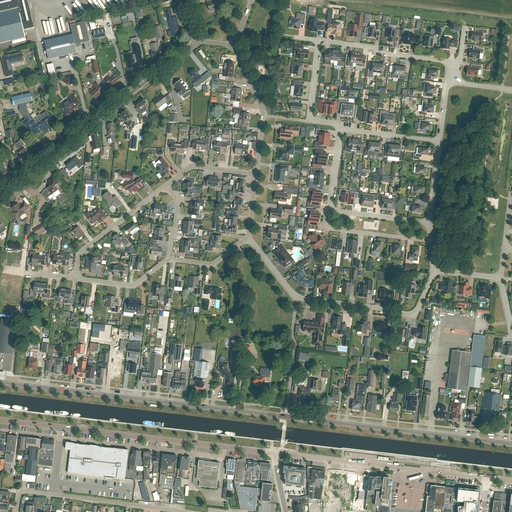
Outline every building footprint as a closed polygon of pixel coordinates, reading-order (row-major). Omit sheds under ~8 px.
[(0,0),(0,43),(25,38),(23,31),(34,28),(27,0),(0,0)] [(206,3),(209,11),(220,8),(216,0),(205,0),(206,3)] [(168,20),(171,32),(172,32),(173,36),(180,35),(179,30),(180,30),(177,17),(173,18),(171,11),(165,12),(167,20),(168,20)] [(304,23),(305,15),(297,13),(296,19),(291,19),(291,20),(290,21),(289,23),(291,25),(290,28),(299,29),(300,22),(304,23)] [(70,25),(73,35),(44,41),(48,60),(82,51),(80,43),(89,41),(85,21),(70,25)] [(311,21),(309,32),(317,33),(317,30),(324,30),(324,24),(318,23),(318,22),(311,21)] [(364,34),(368,35),(368,37),(376,38),(377,31),(380,31),(381,24),(376,23),(375,27),(369,27),(369,29),(365,28),(364,34)] [(333,24),(333,25),(328,24),(327,33),(332,33),(332,34),(340,35),(341,25),(333,24)] [(357,26),(350,25),(350,32),(349,32),(348,33),(348,35),(349,35),(349,37),(357,38),(358,29),(358,26),(357,26)] [(163,38),(160,26),(154,28),(157,39),(163,38)] [(104,29),(93,32),(95,40),(106,37),(104,29)] [(389,38),(389,42),(395,43),(395,36),(399,37),(400,30),(396,29),(396,30),(387,29),(386,37),(389,38)] [(474,40),(474,41),(474,42),(476,42),(477,42),(477,41),(482,41),(483,34),(487,34),(487,31),(480,30),(479,33),(472,32),(471,40),(474,40)] [(412,33),(405,33),(404,39),(403,40),(403,42),(403,43),(403,44),(410,45),(411,42),(417,42),(418,36),(412,35),(412,33)] [(424,46),(432,47),(433,40),(436,41),(437,35),(434,34),(434,37),(426,36),(424,46)] [(449,50),(449,46),(456,47),(457,41),(458,35),(455,35),(454,41),(450,40),(450,39),(443,38),(442,49),(449,50)] [(134,69),(134,68),(136,67),(135,63),(136,62),(137,64),(143,63),(137,38),(131,39),(135,55),(126,57),(129,69),(130,69),(131,69),(134,69)] [(152,58),(162,56),(160,49),(159,50),(157,43),(150,45),(152,51),(150,52),(152,58)] [(304,58),(308,59),(309,51),(302,50),(303,46),(295,46),(294,52),(298,52),(297,58),(304,59),(304,58)] [(478,48),(477,51),(470,50),(469,58),(473,58),(473,59),(473,60),(475,60),(476,60),(476,59),(479,59),(480,54),(483,54),(484,49),(478,48)] [(326,53),(324,64),(330,65),(331,60),(334,61),(335,51),(329,50),(329,53),(326,53)] [(341,55),(341,52),(335,51),(334,61),(338,61),(337,66),(343,67),(345,55),(341,55)] [(1,57),(6,77),(13,75),(10,64),(24,61),(21,53),(8,56),(8,55),(1,57)] [(348,58),(347,66),(352,67),(353,63),(356,63),(357,54),(352,53),(351,58),(348,58)] [(356,63),(356,66),(361,67),(364,67),(365,60),(362,59),(363,54),(357,54),(356,63)] [(222,57),(221,61),(221,65),(224,66),(223,70),(233,72),(234,65),(232,65),(233,62),(228,61),(228,58),(222,57)] [(287,63),(287,64),(281,64),(281,73),(291,72),(291,63),(287,63)] [(367,77),(373,78),(373,73),(377,73),(378,63),(372,63),(371,70),(368,70),(367,77)] [(380,77),(385,78),(386,72),(383,71),(384,64),(378,63),(377,73),(380,74),(380,77)] [(298,77),(302,77),(303,70),(302,70),(303,65),(292,64),(292,67),(291,74),(294,75),(294,77),(298,78),(298,77)] [(390,72),(389,78),(392,79),(393,78),(398,79),(399,76),(400,66),(394,65),(393,73),(390,72)] [(475,68),(468,67),(467,75),(477,77),(478,69),(481,69),(481,66),(476,65),(475,68)] [(400,66),(399,76),(405,77),(404,80),(407,80),(408,75),(405,74),(406,67),(400,66)] [(115,76),(111,80),(109,77),(104,81),(109,86),(112,84),(113,85),(119,80),(117,78),(121,75),(117,69),(112,72),(115,76)] [(189,74),(191,77),(195,82),(193,84),(196,88),(199,86),(198,85),(203,81),(204,82),(207,80),(203,76),(201,78),(194,70),(189,74)] [(223,70),(222,75),(219,75),(219,79),(225,80),(225,77),(232,78),(233,72),(223,70)] [(425,73),(425,79),(431,80),(431,77),(437,78),(437,77),(438,77),(439,71),(436,71),(429,70),(429,74),(425,73)] [(65,83),(75,81),(73,74),(63,77),(65,83)] [(181,80),(174,85),(177,90),(175,91),(180,97),(182,95),(182,96),(185,99),(191,94),(187,88),(187,87),(185,84),(184,84),(181,80)] [(295,86),(293,96),(302,97),(303,86),(299,85),(300,82),(293,81),(292,86),(295,86)] [(424,83),(424,86),(427,87),(426,93),(425,92),(424,97),(433,98),(433,94),(436,95),(437,89),(436,89),(436,88),(430,87),(430,84),(424,83)] [(95,99),(101,94),(99,92),(101,90),(97,84),(94,86),(95,87),(89,91),(95,99)] [(241,96),(242,90),(235,89),(235,86),(229,85),(228,90),(231,90),(231,95),(241,96)] [(173,102),(171,99),(173,98),(171,92),(164,98),(162,95),(158,97),(159,98),(153,102),(158,109),(166,103),(168,106),(173,102)] [(53,120),(49,114),(46,111),(35,120),(31,115),(31,116),(29,114),(27,111),(26,109),(25,106),(24,104),(32,102),(30,94),(11,98),(13,106),(18,105),(19,107),(20,109),(19,109),(20,112),(21,112),(22,113),(24,117),(26,119),(23,122),(30,133),(33,131),(35,134),(42,129),(43,129),(44,130),(46,130),(47,129),(47,128),(47,127),(46,126),(53,120)] [(231,95),(230,100),(227,99),(227,104),(233,105),(233,102),(240,103),(241,96),(231,95)] [(74,97),(63,106),(62,105),(60,107),(60,109),(61,111),(62,111),(69,119),(75,114),(72,111),(73,109),(79,104),(74,97)] [(136,110),(140,115),(146,110),(146,108),(144,105),(146,103),(142,98),(141,99),(141,98),(139,100),(134,104),(138,109),(136,110)] [(301,112),(302,104),(295,103),(295,100),(289,100),(289,103),(292,103),(291,111),(301,112)] [(327,114),(328,101),(319,100),(318,110),(321,111),(321,114),(327,114)] [(337,102),(328,101),(327,114),(333,115),(333,112),(336,113),(337,102)] [(343,116),(346,117),(348,102),(339,101),(338,109),(341,109),(341,115),(343,116)] [(418,105),(418,111),(421,112),(420,115),(426,116),(427,113),(433,113),(434,113),(435,107),(431,106),(431,107),(427,106),(427,102),(422,101),(422,106),(418,105)] [(353,111),(356,111),(357,104),(348,102),(346,117),(350,117),(352,117),(353,111)] [(233,114),(235,114),(234,119),(249,121),(249,114),(243,113),(243,110),(234,109),(233,114)] [(364,122),(366,123),(367,114),(368,113),(367,113),(364,112),(364,109),(359,109),(358,114),(358,118),(361,119),(360,122),(361,122),(361,123),(363,123),(364,122)] [(371,125),(371,124),(372,124),(372,121),(375,121),(376,117),(376,112),(371,111),(371,110),(368,110),(367,113),(368,113),(367,114),(366,123),(366,124),(368,124),(369,125),(371,125)] [(125,121),(126,121),(127,123),(126,124),(126,125),(127,127),(128,127),(129,126),(132,122),(129,118),(131,117),(125,111),(123,112),(122,112),(121,113),(121,114),(120,114),(124,119),(124,120),(125,121)] [(382,119),(382,125),(388,126),(389,116),(385,116),(386,111),(380,111),(379,119),(382,119)] [(395,114),(389,113),(389,116),(388,126),(394,127),(394,123),(395,123),(396,122),(396,120),(397,120),(398,113),(395,113),(395,114)] [(241,126),(248,127),(249,121),(234,119),(234,124),(235,124),(234,128),(241,129),(241,126)] [(419,123),(419,130),(428,131),(432,132),(432,126),(431,126),(432,125),(425,124),(426,121),(420,120),(419,123)] [(108,129),(107,129),(109,136),(111,135),(113,143),(114,143),(117,142),(115,134),(114,128),(113,128),(112,124),(107,125),(108,129)] [(290,127),(289,131),(281,130),(280,138),(291,140),(292,135),(298,136),(299,128),(290,127)] [(324,130),(316,129),(316,136),(319,136),(319,139),(329,141),(330,134),(323,133),(324,130)] [(90,142),(92,141),(93,144),(91,145),(92,151),(101,148),(99,139),(98,139),(97,135),(93,136),(93,135),(93,134),(88,138),(89,138),(90,142)] [(193,144),(192,149),(199,150),(200,141),(196,140),(197,138),(194,138),(194,136),(191,136),(190,143),(193,144)] [(199,150),(205,151),(206,144),(209,145),(209,138),(206,137),(206,139),(203,139),(203,141),(200,141),(199,150)] [(214,145),(213,152),(220,152),(221,142),(221,139),(212,138),(211,144),(214,145)] [(353,140),(353,139),(349,138),(349,144),(346,144),(345,152),(351,152),(351,150),(354,150),(355,140),(353,140)] [(322,146),(329,147),(329,141),(319,139),(318,142),(315,142),(314,148),(321,149),(322,146)] [(361,146),(361,140),(358,139),(358,140),(355,140),(354,150),(357,151),(357,153),(363,154),(364,146),(361,146)] [(25,148),(23,146),(24,145),(21,140),(15,145),(20,152),(19,153),(24,160),(30,156),(25,148)] [(177,153),(183,154),(183,149),(187,149),(188,140),(184,140),(184,143),(181,142),(181,145),(178,144),(177,153)] [(220,152),(226,153),(227,146),(230,147),(231,140),(226,140),(226,143),(221,142),(220,152)] [(168,146),(171,146),(171,153),(177,153),(178,144),(175,144),(175,142),(169,141),(168,146)] [(242,145),(238,144),(238,141),(233,141),(232,147),(235,147),(234,154),(241,155),(242,145)] [(243,141),(242,145),(241,155),(247,156),(248,149),(251,149),(252,143),(247,142),(247,141),(243,141)] [(365,148),(365,154),(370,155),(374,155),(374,152),(375,142),(369,142),(368,149),(365,148)] [(374,152),(374,155),(377,155),(377,157),(383,158),(384,151),(380,150),(381,143),(375,142),(374,152)] [(395,145),(389,144),(388,151),(385,151),(384,157),(387,157),(388,157),(393,158),(395,145)] [(400,153),(401,145),(395,145),(393,158),(399,158),(399,161),(402,161),(403,153),(400,153)] [(294,147),(286,146),(286,150),(279,149),(277,160),(288,162),(289,154),(293,155),(294,147)] [(426,148),(426,149),(417,148),(416,154),(415,154),(413,154),(413,159),(419,160),(420,158),(421,158),(421,155),(428,156),(428,155),(429,155),(430,149),(426,148)] [(327,160),(328,154),(324,154),(324,151),(315,150),(315,155),(319,156),(318,159),(327,160),(326,160),(327,160)] [(72,159),(65,164),(70,171),(76,166),(79,169),(83,166),(76,157),(72,160),(72,159)] [(156,169),(162,177),(168,173),(165,168),(168,166),(162,159),(159,161),(162,165),(156,169)] [(327,160),(318,159),(314,159),(313,168),(321,169),(321,166),(326,166),(326,160),(327,160)] [(162,165),(159,161),(153,166),(156,169),(162,165)] [(417,167),(417,173),(423,174),(423,175),(426,175),(427,169),(426,169),(426,168),(420,167),(420,164),(419,164),(419,162),(415,162),(415,164),(414,164),(414,167),(417,167)] [(276,173),(275,181),(284,182),(284,177),(284,176),(285,171),(288,171),(288,167),(280,166),(280,169),(276,168),(276,173)] [(325,180),(325,174),(319,174),(320,170),(311,169),(311,175),(315,176),(314,179),(325,180)] [(48,182),(51,186),(43,192),(44,192),(41,195),(45,200),(47,203),(49,200),(48,198),(52,195),(58,190),(57,189),(60,187),(58,184),(59,183),(54,177),(48,182)] [(213,178),(209,177),(208,181),(207,181),(207,180),(204,179),(203,186),(210,187),(209,191),(208,195),(211,196),(212,189),(213,178)] [(233,177),(233,180),(234,180),(234,183),(234,186),(235,186),(236,186),(236,187),(245,188),(245,181),(240,181),(241,178),(233,177)] [(212,189),(215,189),(215,188),(221,188),(222,182),(218,181),(218,182),(217,182),(218,178),(213,178),(212,189)] [(318,185),(324,186),(325,180),(314,179),(314,182),(310,182),(309,187),(318,188),(318,185)] [(144,186),(140,180),(135,184),(133,181),(129,184),(127,182),(122,186),(126,191),(128,189),(130,192),(133,190),(135,193),(144,186)] [(188,184),(183,184),(183,188),(201,191),(201,187),(196,186),(196,187),(193,187),(194,181),(187,180),(186,183),(188,183),(188,184)] [(86,181),(86,185),(94,185),(94,193),(96,193),(96,190),(97,187),(97,182),(86,181)] [(421,187),(412,186),(411,192),(410,195),(416,196),(417,193),(423,194),(423,193),(424,193),(425,187),(421,187)] [(232,195),(232,196),(237,196),(238,193),(244,194),(245,188),(236,187),(236,190),(233,190),(233,192),(232,195)] [(183,188),(182,193),(187,193),(186,195),(185,194),(185,198),(192,198),(192,192),(193,192),(193,193),(194,194),(200,194),(201,191),(183,188)] [(323,194),(322,194),(316,193),(317,190),(310,189),(310,195),(313,196),(312,199),(322,200),(323,197),(323,194)] [(340,190),(339,196),(342,196),(341,203),(345,203),(345,204),(347,205),(349,195),(349,194),(346,193),(346,190),(340,190)] [(113,205),(116,209),(122,204),(116,197),(113,198),(108,192),(103,196),(108,203),(107,203),(111,208),(113,205)] [(287,194),(275,192),(274,200),(286,202),(286,200),(287,194)] [(347,205),(351,205),(353,206),(354,204),(353,204),(354,199),(357,199),(358,193),(352,192),(352,195),(349,195),(347,205)] [(363,192),(360,192),(359,199),(362,199),(361,206),(367,207),(369,194),(363,194),(363,192)] [(367,207),(373,208),(374,201),(377,201),(378,195),(375,195),(369,194),(367,207)] [(228,200),(228,201),(232,201),(232,202),(234,202),(234,205),(242,206),(243,200),(237,199),(237,196),(232,196),(229,195),(229,196),(228,200)] [(381,209),(387,210),(388,200),(389,196),(380,195),(379,201),(382,202),(381,209)] [(387,210),(393,210),(394,203),(397,203),(397,198),(392,197),(392,200),(388,200),(387,210)] [(322,202),(322,200),(312,199),(311,198),(311,202),(308,201),(307,207),(313,208),(314,205),(320,206),(321,202),(322,202)] [(199,210),(200,206),(203,207),(204,201),(197,201),(197,203),(191,203),(190,209),(199,210)] [(415,203),(408,202),(408,205),(409,206),(409,211),(412,212),(418,213),(421,214),(422,208),(421,208),(421,207),(415,206),(415,203)] [(14,213),(14,214),(14,215),(15,216),(15,217),(16,217),(17,217),(18,217),(19,218),(20,217),(25,214),(24,212),(29,208),(25,203),(20,207),(18,204),(12,209),(15,213),(14,213)] [(161,205),(155,205),(154,211),(151,211),(150,217),(155,218),(156,214),(160,215),(161,205)] [(166,213),(167,206),(161,205),(160,215),(164,215),(163,219),(168,220),(169,213),(166,213)] [(234,205),(233,209),(231,208),(230,211),(227,211),(227,214),(233,215),(235,215),(236,212),(242,212),(242,206),(234,205)] [(99,208),(91,214),(88,212),(84,215),(92,224),(99,219),(101,222),(106,218),(99,208)] [(190,209),(189,215),(195,216),(195,219),(202,220),(202,214),(199,214),(199,210),(190,209)] [(320,220),(320,216),(321,214),(319,214),(314,213),(314,210),(308,209),(307,215),(310,216),(310,218),(310,219),(320,220)] [(282,211),(271,210),(270,218),(281,219),(282,211)] [(227,216),(226,220),(229,220),(228,223),(237,224),(238,218),(233,217),(233,215),(227,214),(227,216)] [(319,222),(320,220),(310,219),(310,218),(309,218),(308,221),(305,221),(305,227),(311,228),(311,225),(318,226),(318,222),(319,222)] [(190,222),(184,222),(183,228),(193,229),(193,225),(201,226),(201,221),(191,219),(190,222)] [(49,221),(33,230),(38,237),(53,228),(49,221)] [(72,232),(79,240),(84,235),(80,229),(82,226),(79,222),(76,224),(78,227),(72,232)] [(132,223),(124,229),(125,230),(124,231),(123,233),(125,235),(126,235),(128,233),(129,234),(135,230),(136,232),(141,228),(138,224),(135,226),(132,223)] [(228,223),(228,226),(228,227),(223,226),(223,232),(231,233),(231,230),(236,231),(237,224),(228,223)] [(164,235),(165,229),(158,228),(159,225),(152,225),(151,230),(152,230),(152,234),(155,234),(164,235)] [(279,230),(269,229),(268,237),(276,238),(276,239),(280,239),(281,234),(286,235),(287,227),(279,226),(279,230)] [(183,228),(182,234),(189,235),(188,238),(195,238),(196,233),(192,233),(193,229),(183,228)] [(220,243),(221,237),(214,236),(214,233),(208,232),(208,238),(211,238),(211,242),(220,243)] [(315,250),(325,243),(320,236),(318,238),(314,232),(308,237),(312,242),(310,243),(315,250)] [(126,246),(129,243),(123,236),(121,238),(118,234),(113,238),(114,240),(113,242),(112,243),(115,246),(117,244),(119,246),(123,243),(126,246)] [(157,241),(163,242),(164,235),(155,234),(154,238),(150,238),(150,243),(156,244),(157,241)] [(188,241),(182,241),(181,247),(190,248),(191,244),(194,245),(195,239),(189,239),(188,241)] [(332,239),(331,249),(337,250),(337,252),(341,253),(340,259),(343,259),(344,252),(341,251),(342,240),(332,239)] [(356,254),(358,241),(349,240),(347,253),(356,254)] [(211,242),(210,246),(207,245),(206,251),(212,252),(213,249),(219,249),(220,243),(211,242)] [(382,246),(382,243),(376,242),(376,243),(375,243),(374,249),(371,249),(371,255),(374,255),(380,256),(381,246),(382,246)] [(399,258),(402,259),(403,253),(400,252),(401,246),(400,246),(400,245),(394,244),(394,247),(390,247),(389,254),(394,254),(397,255),(397,258),(399,258)] [(161,256),(162,249),(156,249),(156,246),(149,245),(148,248),(152,248),(151,255),(161,256)] [(282,246),(273,253),(285,268),(294,261),(296,263),(298,261),(293,255),(291,257),(282,246)] [(181,247),(180,253),(187,254),(187,257),(192,258),(193,252),(190,252),(190,248),(181,247)] [(412,254),(409,253),(408,260),(413,261),(414,257),(418,257),(419,251),(420,247),(414,247),(414,248),(413,248),(412,254)] [(311,248),(307,251),(313,258),(316,255),(311,248)] [(39,256),(35,256),(36,253),(30,252),(29,259),(32,259),(32,264),(38,265),(39,256)] [(60,256),(57,256),(57,253),(51,252),(50,259),(53,260),(53,264),(59,265),(60,256)] [(60,256),(59,265),(66,266),(66,261),(69,262),(70,254),(65,254),(65,252),(61,252),(60,256)] [(43,256),(39,256),(38,265),(44,266),(45,262),(48,262),(48,261),(49,254),(46,254),(46,255),(43,254),(43,256)] [(102,255),(95,254),(94,258),(88,257),(87,263),(96,264),(97,261),(101,262),(102,255)] [(310,255),(296,266),(298,269),(299,269),(308,262),(309,263),(313,260),(310,255)] [(133,257),(132,263),(135,264),(134,270),(141,271),(141,268),(144,268),(145,263),(144,262),(142,262),(142,260),(136,259),(136,257),(133,257)] [(353,260),(352,268),(360,269),(361,261),(353,260)] [(87,263),(86,269),(93,269),(92,274),(99,275),(100,268),(96,267),(96,264),(87,263)] [(114,272),(113,276),(118,277),(119,266),(117,265),(117,267),(111,266),(110,273),(113,273),(113,272),(114,272)] [(118,277),(123,277),(123,273),(124,273),(124,275),(127,275),(128,268),(122,267),(122,266),(119,266),(118,277)] [(313,279),(305,278),(305,277),(303,275),(305,273),(303,270),(301,272),(299,269),(298,269),(297,270),(297,269),(292,273),(294,276),(292,278),(297,284),(299,282),(300,284),(302,284),(302,286),(312,287),(313,279)] [(180,278),(174,277),(174,280),(170,280),(169,289),(174,289),(174,287),(182,288),(183,281),(180,281),(180,278)] [(199,278),(190,277),(191,277),(190,281),(189,282),(188,288),(194,289),(194,294),(200,295),(201,288),(197,287),(199,278)] [(325,289),(324,292),(332,293),(333,282),(318,280),(318,288),(322,289),(322,288),(325,289)] [(368,290),(372,291),(373,281),(364,280),(364,286),(359,285),(358,297),(367,298),(368,290)] [(444,291),(451,292),(452,282),(445,281),(445,284),(439,283),(438,289),(444,290),(444,291)] [(411,298),(411,293),(415,294),(416,286),(407,285),(407,283),(404,282),(402,295),(405,296),(405,297),(411,298)] [(41,284),(35,283),(34,290),(31,289),(30,297),(36,297),(37,293),(40,293),(41,284)] [(343,283),(341,295),(350,296),(351,284),(343,283)] [(469,284),(463,283),(462,287),(459,286),(458,294),(467,295),(471,295),(472,289),(468,288),(469,284)] [(40,293),(44,294),(43,298),(50,299),(51,292),(47,291),(48,285),(41,284),(40,293)] [(153,293),(152,296),(160,297),(159,302),(162,302),(163,294),(160,294),(161,286),(154,285),(153,293)] [(490,299),(491,290),(488,290),(488,286),(480,285),(479,286),(478,286),(478,289),(479,290),(478,297),(484,298),(484,299),(490,299)] [(205,291),(205,294),(207,295),(208,294),(212,294),(211,299),(216,300),(221,300),(221,297),(220,297),(221,290),(216,290),(216,289),(206,287),(206,291),(205,291)] [(66,290),(60,289),(59,298),(58,298),(58,303),(61,303),(61,299),(65,299),(66,290)] [(379,299),(387,300),(387,298),(393,298),(394,292),(388,291),(388,290),(380,289),(379,299)] [(105,301),(107,301),(106,307),(112,308),(112,312),(118,312),(119,305),(119,303),(115,303),(116,298),(113,297),(112,296),(111,296),(110,297),(107,297),(105,297),(104,298),(104,300),(105,301)] [(82,297),(81,307),(86,308),(86,313),(93,314),(93,308),(88,307),(89,298),(82,297)] [(134,310),(135,300),(129,299),(128,306),(124,306),(124,312),(134,314),(134,310)] [(203,299),(202,308),(209,309),(210,300),(203,299)] [(134,310),(137,311),(137,314),(143,315),(144,308),(141,308),(142,301),(135,300),(134,310)] [(304,322),(303,331),(315,333),(313,345),(321,346),(323,334),(325,324),(324,324),(325,316),(318,315),(317,323),(304,322)] [(342,325),(342,318),(334,317),(332,329),(338,330),(337,334),(345,335),(346,325),(342,325)] [(0,361),(1,356),(1,353),(13,354),(16,321),(2,320),(0,333),(0,361)] [(367,323),(367,322),(362,321),(361,325),(358,325),(357,332),(366,333),(366,329),(369,330),(370,324),(367,323)] [(390,335),(391,327),(387,327),(388,324),(377,322),(376,331),(383,332),(383,334),(390,335)] [(397,337),(406,338),(407,330),(404,330),(405,326),(399,325),(397,337)] [(418,337),(418,339),(425,340),(427,328),(419,328),(419,330),(413,329),(412,336),(418,337)] [(479,388),(482,369),(483,355),(486,336),(474,335),(470,367),(468,387),(479,388)] [(120,351),(124,352),(140,353),(141,343),(133,342),(133,343),(129,343),(129,341),(121,340),(120,351)] [(502,346),(503,341),(496,340),(495,345),(494,345),(493,348),(495,348),(494,352),(501,353),(501,355),(511,356),(511,352),(511,346),(505,346),(505,347),(502,346)] [(49,345),(48,354),(46,371),(51,372),(52,364),(54,365),(53,374),(61,375),(62,360),(55,359),(53,356),(54,346),(49,345)] [(196,361),(201,362),(203,350),(195,349),(193,361),(196,361)] [(448,381),(447,389),(461,391),(460,396),(465,396),(470,353),(452,351),(449,375),(447,374),(445,376),(444,379),(446,381),(448,381)] [(30,360),(29,369),(36,370),(38,354),(34,353),(31,353),(30,360)] [(308,361),(309,354),(299,353),(298,360),(308,361)] [(147,373),(146,383),(150,383),(151,377),(150,377),(151,374),(151,372),(152,370),(151,370),(152,366),(153,366),(154,354),(150,354),(149,367),(148,367),(148,370),(149,370),(149,374),(147,373)] [(151,377),(150,383),(156,384),(157,373),(158,370),(159,370),(161,355),(154,354),(153,366),(152,366),(151,370),(152,370),(151,372),(151,374),(150,377),(151,377)] [(65,365),(64,375),(71,375),(73,359),(70,358),(69,365),(65,365)] [(78,369),(77,377),(85,378),(87,358),(84,358),(81,359),(81,362),(80,362),(79,369),(78,369)] [(196,361),(194,378),(195,378),(195,382),(196,382),(195,387),(203,388),(205,379),(208,377),(209,363),(201,362),(196,361)] [(233,386),(234,377),(233,376),(234,375),(232,372),(231,373),(227,368),(228,363),(219,362),(218,371),(221,374),(222,375),(221,376),(223,378),(224,377),(225,379),(226,381),(225,382),(225,386),(233,386)] [(130,364),(130,363),(128,363),(127,366),(127,369),(129,369),(129,373),(136,374),(137,365),(136,365),(130,364)] [(88,364),(86,378),(94,379),(94,372),(96,372),(96,365),(93,364),(88,364)] [(263,387),(265,374),(270,375),(270,369),(261,368),(260,374),(261,374),(261,377),(254,376),(253,384),(258,385),(258,386),(263,387)] [(174,379),(173,389),(180,390),(181,385),(179,385),(179,380),(180,380),(180,372),(175,372),(175,380),(174,379)] [(172,374),(164,373),(163,382),(164,382),(163,387),(169,387),(170,381),(171,381),(172,374)] [(296,381),(304,382),(305,378),(304,378),(305,374),(298,373),(298,377),(297,377),(296,381)] [(347,379),(346,390),(353,391),(354,379),(354,376),(348,375),(347,379)] [(311,390),(311,389),(318,390),(319,380),(310,379),(308,389),(311,390)] [(357,384),(356,396),(355,401),(352,401),(351,410),(360,411),(362,402),(364,402),(365,397),(365,396),(366,385),(357,384)] [(308,389),(305,389),(305,387),(300,386),(298,397),(310,398),(311,390),(308,389)] [(331,401),(339,402),(340,396),(338,396),(339,390),(333,389),(331,401)] [(406,410),(415,412),(416,407),(417,402),(416,402),(417,397),(413,396),(413,392),(408,391),(407,396),(406,396),(405,401),(407,401),(406,410)] [(422,403),(421,416),(423,416),(423,418),(426,418),(426,416),(428,417),(430,404),(429,404),(430,394),(424,393),(423,403),(422,403)] [(501,395),(485,393),(481,419),(485,420),(485,422),(494,423),(495,417),(497,418),(497,413),(499,414),(501,395)] [(389,411),(398,412),(399,406),(398,406),(398,402),(401,402),(401,395),(394,394),(393,401),(394,402),(394,406),(390,406),(389,411)] [(375,413),(375,410),(377,397),(369,396),(367,412),(375,413)] [(461,409),(462,404),(465,404),(465,399),(459,398),(459,404),(453,403),(451,403),(450,409),(452,409),(450,420),(460,422),(461,409)] [(437,413),(436,419),(444,420),(445,414),(445,407),(438,406),(438,413),(437,413)] [(468,411),(467,422),(475,423),(475,419),(476,419),(476,415),(475,414),(475,412),(468,411)] [(14,464),(17,436),(8,435),(8,438),(6,452),(5,463),(12,464),(14,464)] [(22,456),(22,454),(25,455),(27,438),(21,437),(20,441),(18,456),(22,456)] [(40,448),(39,448),(40,439),(27,438),(25,455),(25,459),(23,474),(26,475),(36,476),(37,476),(37,472),(38,465),(39,465),(39,463),(40,449),(40,448)] [(43,440),(42,449),(40,448),(40,449),(39,463),(52,465),(54,452),(54,451),(53,450),(54,441),(43,440)] [(125,480),(128,451),(128,450),(114,448),(114,449),(110,448),(102,447),(98,447),(98,446),(90,445),(90,446),(85,445),(78,444),(73,444),(73,443),(66,442),(66,449),(70,449),(68,473),(76,474),(105,477),(105,478),(115,479),(125,480)] [(140,458),(141,452),(133,451),(132,457),(131,457),(129,470),(136,471),(137,466),(140,467),(141,458),(140,458)] [(152,453),(144,452),(143,456),(144,457),(143,461),(144,461),(143,464),(144,464),(144,468),(144,480),(150,480),(150,469),(152,453)] [(172,504),(173,504),(185,506),(182,494),(179,487),(173,486),(173,480),(174,480),(177,456),(163,454),(160,475),(161,475),(159,485),(160,485),(159,488),(161,488),(174,490),(172,504)] [(186,457),(186,458),(180,457),(178,477),(184,478),(184,471),(189,471),(191,458),(186,457)] [(227,460),(226,465),(227,466),(227,471),(226,475),(234,476),(236,461),(229,460),(229,461),(227,461),(227,460)] [(204,462),(204,461),(199,461),(197,479),(200,479),(200,486),(217,488),(217,481),(218,481),(220,464),(204,462)] [(245,462),(237,461),(234,482),(240,483),(243,483),(245,462)] [(243,483),(250,484),(252,472),(251,472),(252,463),(252,462),(245,462),(243,483)] [(258,473),(258,474),(259,464),(259,463),(252,463),(251,472),(252,472),(258,473)] [(260,464),(259,464),(258,474),(258,475),(260,480),(267,480),(269,481),(270,472),(269,471),(270,465),(268,465),(268,464),(261,463),(260,464)] [(285,485),(304,488),(306,470),(284,467),(283,474),(285,474),(284,480),(286,480),(285,485)] [(308,481),(309,481),(309,485),(308,485),(308,486),(309,498),(322,500),(325,472),(307,470),(308,481)] [(327,476),(325,488),(343,490),(343,494),(360,496),(360,498),(358,498),(357,506),(358,506),(357,509),(365,510),(367,493),(369,477),(362,476),(361,480),(360,479),(360,477),(345,476),(345,478),(343,477),(343,474),(329,472),(329,476),(327,476)] [(365,510),(376,511),(377,506),(389,508),(393,482),(390,481),(390,479),(383,478),(376,477),(376,478),(369,477),(365,510)] [(240,487),(240,483),(234,482),(241,507),(241,506),(244,507),(243,510),(249,510),(256,511),(257,501),(258,495),(258,493),(258,489),(240,487)] [(260,502),(269,503),(271,503),(272,497),(272,492),(273,484),(262,483),(261,493),(258,493),(258,495),(261,496),(260,502)] [(442,511),(445,487),(428,486),(425,511),(442,511)] [(454,511),(457,489),(445,487),(442,511),(454,511)] [(459,507),(458,508),(457,511),(466,511),(468,490),(458,489),(456,506),(460,506),(459,507)] [(465,511),(470,511),(471,510),(476,511),(477,505),(477,504),(477,503),(477,502),(478,491),(468,490),(466,511),(465,511)] [(9,500),(10,493),(2,492),(1,496),(0,495),(0,501),(2,502),(3,499),(9,500)] [(492,511),(508,511),(510,495),(498,493),(495,493),(495,495),(494,501),(492,511)] [(300,502),(300,505),(295,506),(295,511),(303,511),(302,508),(306,507),(305,505),(308,504),(307,501),(300,502)] [(0,511),(7,511),(8,507),(2,506),(2,503),(0,502),(0,511)]
